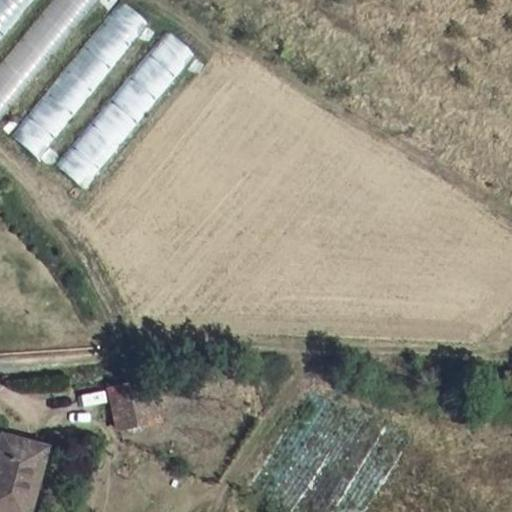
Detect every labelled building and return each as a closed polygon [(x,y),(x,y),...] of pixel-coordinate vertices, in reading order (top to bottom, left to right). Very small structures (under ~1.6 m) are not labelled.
[(51,0),(0,62),(0,121),(101,0),(51,0)] [(0,0),(0,42),(35,0),(0,0)] [(118,0),(8,137),(39,162),(152,23),(123,0),(118,0)] [(167,29),(55,164),(85,189),(197,54),(167,29)] [(108,391),(116,431),(156,422),(148,382),(108,391)] [(0,511),(27,511),(44,448),(0,436),(0,511)]
